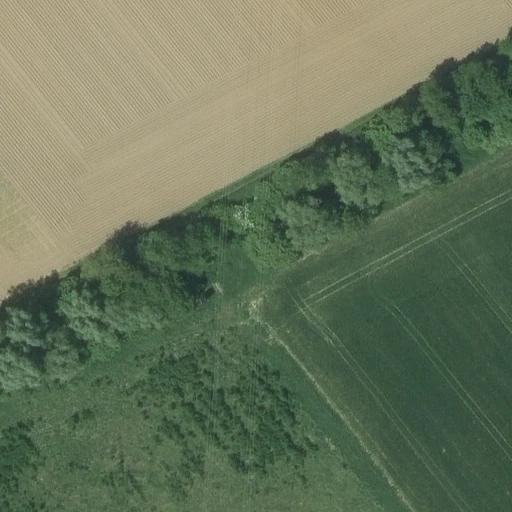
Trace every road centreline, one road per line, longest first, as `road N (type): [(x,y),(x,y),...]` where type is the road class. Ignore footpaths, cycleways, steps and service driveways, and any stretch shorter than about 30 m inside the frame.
road 1 (track): [(0,315),(511,45)]
road 2 (track): [(511,146),(0,409)]
